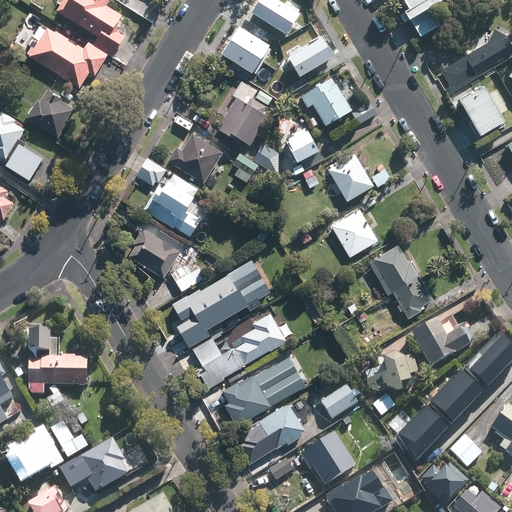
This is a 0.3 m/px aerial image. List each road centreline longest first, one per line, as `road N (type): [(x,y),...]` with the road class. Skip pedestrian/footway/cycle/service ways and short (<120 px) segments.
road 1 (residential): [(511,281),(348,0)]
road 2 (residential): [(235,511),(88,272),(60,242)]
road 3 (residential): [(207,0),(60,242)]
